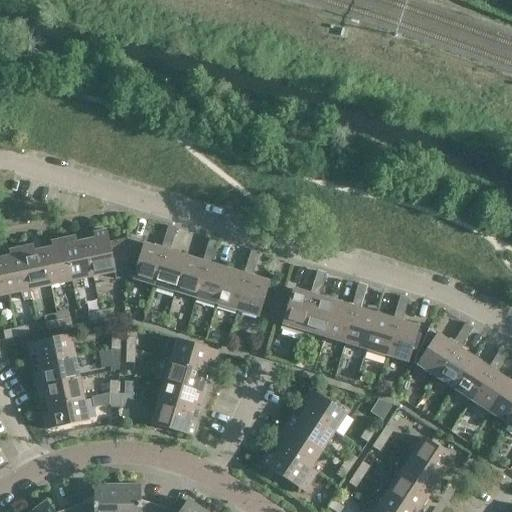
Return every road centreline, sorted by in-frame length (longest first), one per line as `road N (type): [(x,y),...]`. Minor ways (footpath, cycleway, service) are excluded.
road 1 (residential): [(511,338),(461,306),(40,166),(0,163)]
road 2 (residential): [(216,479),(152,457),(95,452),(29,469)]
